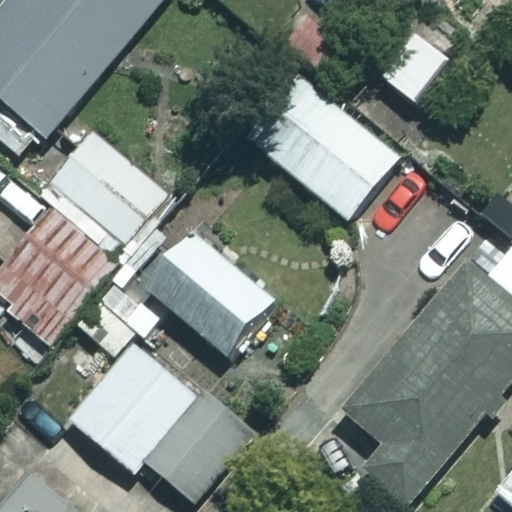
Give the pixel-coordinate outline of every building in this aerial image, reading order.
[(163,0),(8,0),(0,10),(0,143),(26,165),(163,0)] [(397,159),(296,78),(246,139),(347,221),(397,159)] [(174,202),(90,136),(47,191),(131,257),(174,202)] [(116,265),(53,212),(0,273),(0,295),(15,308),(0,326),(0,337),(31,364),(116,265)] [(274,304),(190,232),(143,286),(226,359),(274,304)] [(511,383),(511,245),(498,234),(345,415),(386,449),(365,474),(406,509),(511,383)] [(202,405),(135,349),(72,424),(133,476),(144,463),(194,506),(252,436),(208,398),(202,405)] [(70,511),(31,479),(2,511),(70,511)]
